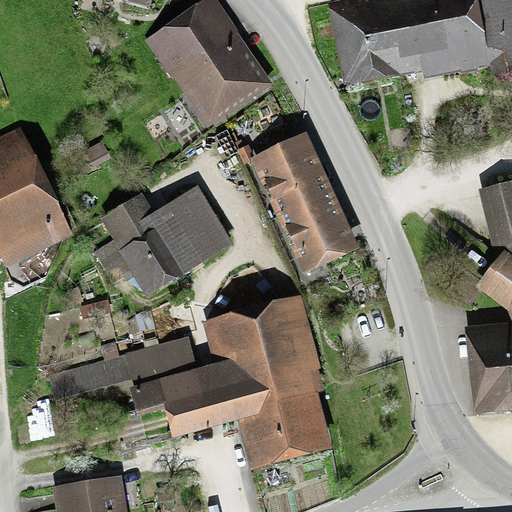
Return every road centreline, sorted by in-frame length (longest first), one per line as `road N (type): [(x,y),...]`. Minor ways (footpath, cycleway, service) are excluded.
road 1 (tertiary): [(262,0),(310,72),(375,204),(446,418),(466,449)]
road 2 (track): [(4,479),(198,456),(216,465),(230,511)]
road 3 (track): [(4,456),(151,428)]
road 4 (track): [(375,204),(511,164)]
road 5 (residential): [(466,449),(429,481),(359,511)]
road 6 (track): [(0,383),(0,504)]
